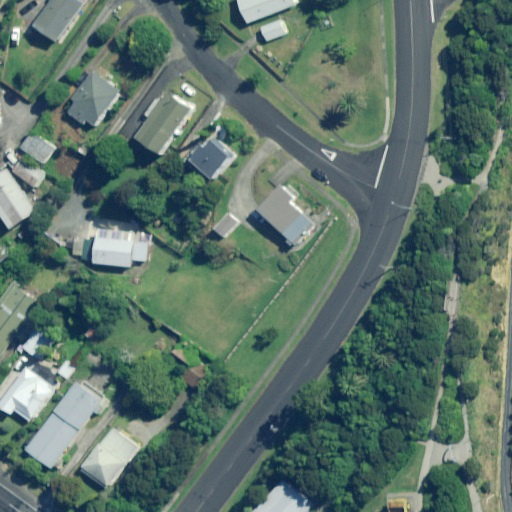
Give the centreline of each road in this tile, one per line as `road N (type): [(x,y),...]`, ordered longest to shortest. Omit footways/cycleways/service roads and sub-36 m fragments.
road 1 (residential): [(193,511),(334,324),(395,195)]
road 2 (residential): [(395,195),(340,175),(213,72),(164,0)]
road 3 (residential): [(395,195),(412,88),(410,0)]
